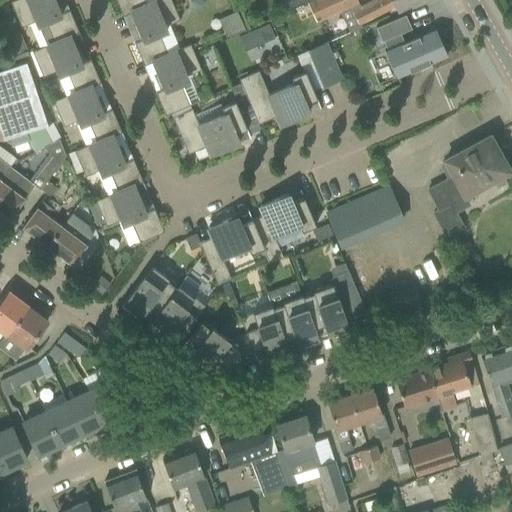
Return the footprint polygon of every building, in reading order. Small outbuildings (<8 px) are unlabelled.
[(44,21),(53,42),(70,37),(79,33),(69,10),(64,12),(58,0),(14,0),(10,2),(21,27),(35,21),(37,25),(44,21)] [(115,0),(122,16),(131,12),(146,4),(144,0),(115,0)] [(144,66),(152,62),(167,54),(157,29),(179,20),(170,0),(156,0),(146,4),(131,12),(136,23),(132,25),(138,40),(134,42),(144,66)] [(282,0),(287,10),(310,0),(282,0)] [(357,3),(355,0),(318,0),(308,5),(317,23),(357,3)] [(376,0),(353,13),(359,25),(395,6),(397,11),(418,0),(376,0)] [(218,19),(226,37),(244,29),(237,11),(218,19)] [(382,42),(383,41),(387,50),(384,51),(396,78),(447,56),(435,29),(404,43),(400,34),(411,29),(405,15),(376,28),(382,42)] [(237,38),(244,52),(274,38),(268,24),(237,38)] [(25,50),(14,25),(0,30),(0,36),(9,57),(25,50)] [(70,37),(53,42),(31,52),(42,77),(56,71),(58,74),(66,71),(75,92),(91,86),(100,83),(90,59),(85,62),(79,46),(75,48),(70,37)] [(308,52),(323,86),(342,78),(327,43),(308,52)] [(178,79),(201,70),(190,44),(167,54),(152,62),(157,73),(153,75),(160,90),(155,92),(165,115),(197,102),(196,100),(189,104),(178,79)] [(0,62),(0,140),(6,138),(25,132),(50,123),(52,123),(27,52),(0,62)] [(201,54),(206,73),(217,71),(213,52),(201,54)] [(258,71),(239,79),(241,84),(245,93),(258,124),(276,116),(280,125),(308,113),(304,104),(315,99),(319,108),(320,108),(305,71),(291,77),(294,84),(268,94),(258,71)] [(241,84),(231,88),(235,97),(245,93),(241,84)] [(409,85),(364,97),(368,113),(414,101),(409,85)] [(87,121),(96,141),(112,136),(121,132),(111,109),(106,111),(100,96),(96,97),(91,86),(75,92),(52,101),(63,126),(78,120),(79,124),(87,121)] [(250,138),(242,119),(235,101),(221,107),(224,114),(198,124),(191,109),(172,117),(188,154),(206,146),(210,155),(238,143),(234,134),(245,130),(249,138),(250,138)] [(50,123),(25,132),(29,141),(36,152),(58,139),(50,123)] [(25,132),(6,138),(10,148),(28,142),(25,132)] [(112,136),(96,141),(74,151),(84,176),(99,170),(100,173),(108,170),(117,191),(134,186),(142,182),(132,159),(128,161),(121,145),(117,147),(112,136)] [(453,176),(428,190),(437,207),(438,208),(444,218),(456,211),(468,204),(464,197),(491,181),(509,171),(489,136),(445,160),(453,176)] [(49,154),(29,182),(34,186),(40,190),(47,181),(66,157),(59,140),(44,147),(49,154)] [(0,178),(9,167),(0,159),(0,178)] [(34,186),(9,167),(0,178),(0,210),(9,217),(21,201),(29,192),(34,186)] [(47,181),(40,190),(49,196),(56,188),(47,181)] [(131,245),(163,232),(164,232),(154,208),(149,210),(142,195),(138,197),(134,186),(117,191),(95,201),(106,226),(128,216),(138,241),(131,244),(131,245)] [(327,213),(335,232),(341,247),(388,227),(388,226),(402,220),(388,187),(327,213)] [(263,215),(252,220),(251,220),(263,248),(269,263),(282,257),(273,236),(299,225),(301,232),(315,226),(300,189),(298,189),(302,199),(291,203),(287,194),(259,206),(263,215)] [(47,245),(62,225),(50,216),(54,210),(42,201),(34,211),(22,227),(47,245)] [(62,225),(47,245),(71,264),(83,248),(91,238),(93,236),(89,225),(71,213),(62,225)] [(251,220),(251,221),(240,225),(236,216),(208,228),(211,237),(199,243),(200,246),(207,261),(217,285),(231,279),(222,258),(247,247),(250,254),(263,248),(251,220)] [(327,225),(312,231),(317,242),(332,236),(327,225)] [(195,234),(184,238),(190,250),(200,246),(199,243),(195,234)] [(147,326),(178,286),(152,266),(121,307),(134,316),(139,308),(153,318),(147,326)] [(100,277),(91,288),(101,296),(110,284),(100,277)] [(332,284),(301,295),(315,334),(331,328),(334,337),(349,332),(344,320),(365,313),(350,278),(332,284)] [(204,306),(178,286),(147,326),(159,335),(165,327),(179,337),(176,341),(177,342),(204,306)] [(389,295),(394,310),(419,302),(415,287),(389,295)] [(0,330),(6,335),(28,306),(8,291),(0,302),(0,330)] [(315,334),(301,295),(271,306),(288,353),(285,344),(301,338),(304,348),(318,343),(315,334)] [(28,306),(6,335),(25,350),(47,320),(28,306)] [(271,306),(241,317),(256,359),(255,355),(271,349),(274,358),(288,353),(271,306)] [(256,359),(241,317),(240,317),(246,334),(228,340),(201,320),(182,346),(183,346),(185,343),(199,353),(193,361),(205,370),(208,366),(213,370),(241,360),(242,364),(244,364),(242,360),(254,355),(255,360),(256,359)] [(69,350),(75,342),(75,341),(63,332),(57,341),(69,350)] [(511,399),(506,382),(511,380),(511,342),(480,354),(501,417),(511,413),(511,399)] [(66,354),(54,345),(48,354),(59,363),(66,354)] [(460,359),(428,369),(436,396),(469,385),(460,359)] [(38,363),(25,369),(30,380),(43,375),(38,363)] [(25,369),(12,375),(17,386),(30,380),(25,369)] [(428,369),(395,380),(403,406),(436,396),(428,369)] [(110,381),(109,381),(88,392),(103,423),(125,413),(110,381)] [(379,441),(390,438),(383,414),(381,415),(373,391),(374,390),(372,382),(365,384),(366,389),(349,395),(359,424),(372,420),(379,441)] [(88,392),(66,402),(81,434),(103,423),(88,392)] [(44,412),(59,444),(81,434),(66,402),(63,395),(41,405),(44,412)] [(346,428),(359,424),(349,395),(332,400),(331,395),(323,397),(326,406),(328,406),(336,431),(335,432),(341,453),(353,450),(346,428)] [(59,444),(44,412),(22,422),(37,454),(59,444)] [(490,453),(496,451),(487,413),(469,418),(480,457),(490,453)] [(276,425),(282,444),(284,451),(277,453),(281,466),(288,486),(297,483),(291,466),(318,458),(304,416),(276,425)] [(281,466),(277,453),(276,451),(270,453),(266,442),(259,423),(217,438),(225,457),(229,468),(249,461),(255,476),(281,466)] [(11,428),(0,433),(0,461),(4,470),(26,459),(11,428)] [(416,476),(456,463),(447,437),(407,449),(416,476)] [(511,443),(499,448),(510,480),(511,479),(511,443)] [(396,466),(408,462),(403,445),(390,449),(396,466)] [(380,458),(376,446),(367,449),(371,462),(380,458)] [(195,511),(214,505),(200,466),(193,448),(162,459),(173,489),(185,485),(195,511)] [(367,449),(357,453),(361,465),(371,462),(367,449)] [(480,457),(479,457),(482,467),(494,463),(490,453),(480,457)] [(328,505),(346,499),(334,462),(315,468),(328,505)] [(135,469),(104,481),(111,500),(115,511),(128,506),(130,511),(150,511),(142,488),(135,469)] [(219,508),(219,511),(252,511),(249,498),(219,508)] [(90,511),(85,501),(61,511),(90,511)]
